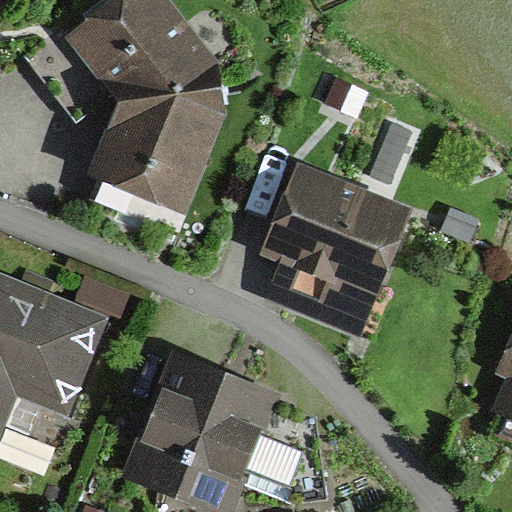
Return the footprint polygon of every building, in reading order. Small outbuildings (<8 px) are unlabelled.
[(133,0),(72,45),(125,117),(222,95),(217,76),(160,0),(133,0)] [(222,95),(125,117),(97,185),(182,220),(227,110),(222,95)] [(397,211),(283,166),(234,290),(348,335),(397,211)] [(95,323),(0,287),(0,394),(1,391),(61,413),(95,323)] [(511,316),(464,434),(511,453),(511,316)] [(226,511),(264,401),(159,366),(120,481),(212,511),(226,511)]
